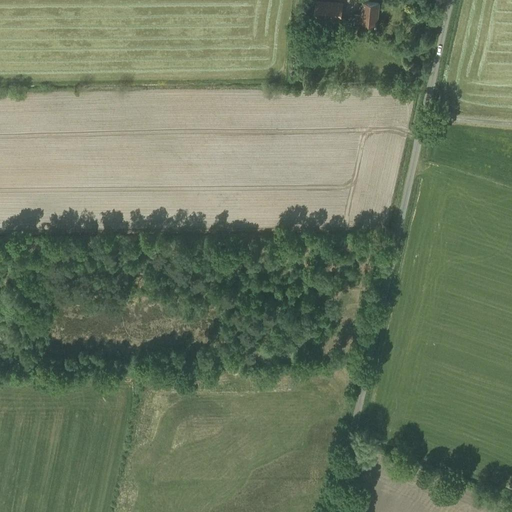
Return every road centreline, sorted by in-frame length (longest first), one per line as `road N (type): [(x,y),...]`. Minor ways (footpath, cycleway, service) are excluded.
road 1 (unclassified): [(334,511),(450,0)]
road 2 (track): [(0,260),(158,264),(357,302)]
